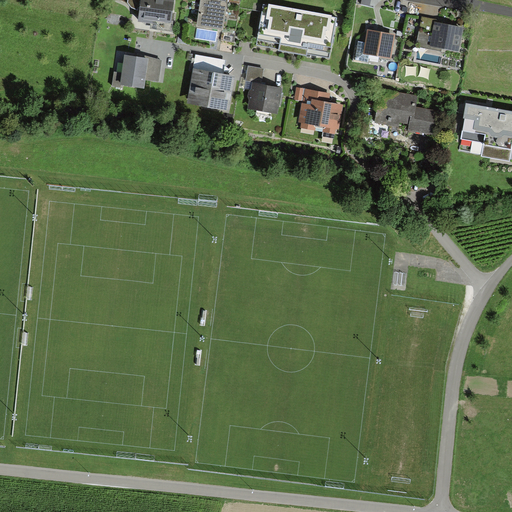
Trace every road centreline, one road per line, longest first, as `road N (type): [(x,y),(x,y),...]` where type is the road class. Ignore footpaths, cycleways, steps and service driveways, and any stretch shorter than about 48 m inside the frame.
road 1 (residential): [(0,470),(403,511)]
road 2 (residential): [(483,285),(419,209),(353,154),(347,133),(354,94),(340,78),(233,57)]
road 3 (residential): [(437,511),(460,342),(483,285)]
